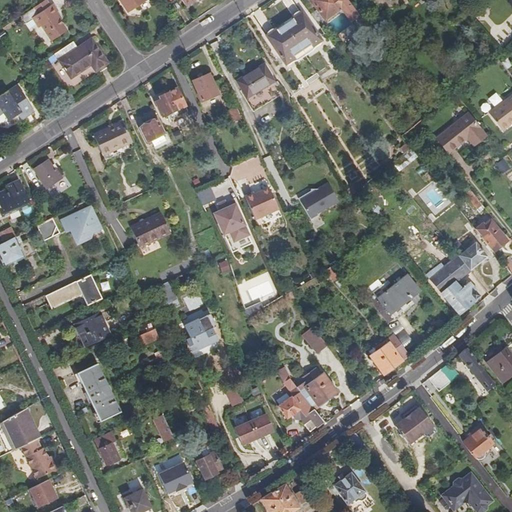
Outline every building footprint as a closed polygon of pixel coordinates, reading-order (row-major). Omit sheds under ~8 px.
[(53,5),(49,0),(46,0),(24,15),(28,21),(36,15),(54,40),(69,29),(58,11),(61,10),(56,3),(53,5)] [(360,18),(347,0),(311,0),(325,18),(341,6),(352,21),(355,22),(360,18)] [(467,12),(474,5),(470,1),(463,6),(467,12)] [(302,10),(285,22),(302,48),(311,42),(313,44),(321,38),(302,10)] [(302,48),(285,22),(267,35),(286,63),(294,57),(292,54),(302,48)] [(7,31),(0,35),(0,37),(6,46),(10,43),(7,37),(9,36),(7,31)] [(84,43),(80,37),(56,53),(72,78),(92,64),(97,70),(110,61),(94,37),(88,40),(84,43)] [(507,58),(501,63),(505,69),(511,64),(507,58)] [(282,93),(265,64),(237,81),(247,98),(245,99),(252,111),(282,93)] [(218,93),(210,73),(192,80),(201,100),(218,93)] [(33,129),(40,124),(33,114),(35,112),(18,88),(11,93),(9,91),(0,96),(0,125),(6,121),(6,118),(13,119),(18,114),(23,121),(26,118),(33,129)] [(163,115),(176,109),(169,92),(161,95),(162,98),(157,100),(163,115)] [(511,119),(511,95),(488,113),(502,131),(511,122),(511,121),(511,120),(511,119)] [(236,122),(244,118),(241,113),(239,107),(230,111),(236,122)] [(486,137),(468,115),(437,140),(448,155),(468,140),(474,147),(486,137)] [(157,151),(173,143),(167,132),(165,133),(158,118),(140,126),(147,141),(151,139),(157,151)] [(97,134),(105,150),(120,143),(121,146),(133,140),(124,121),(97,134)] [(120,143),(105,150),(106,153),(121,146),(120,143)] [(398,173),(416,158),(406,145),(399,150),(403,155),(386,168),(394,178),(399,174),(398,173)] [(61,178),(49,159),(34,169),(46,189),(61,178)] [(496,164),(502,172),(508,167),(501,159),(496,164)] [(0,213),(1,216),(29,203),(19,182),(7,187),(8,190),(0,193),(0,213)] [(197,190),(203,203),(216,197),(209,184),(197,190)] [(268,185),(258,190),(259,192),(254,194),(254,193),(253,191),(245,195),(256,217),(262,215),(265,221),(282,213),(268,185)] [(317,216),(339,205),(330,186),(318,192),(312,192),(312,195),(308,197),(307,196),(300,200),(311,221),(318,218),(317,216)] [(346,190),(350,196),(355,192),(351,187),(346,190)] [(355,192),(350,196),(355,204),(361,201),(355,192)] [(484,210),(476,199),(471,203),(479,214),(484,210)] [(223,206),(237,238),(244,234),(241,227),(244,226),(232,201),(225,205),(223,206)] [(93,231),(101,227),(91,206),(63,219),(67,229),(74,226),(76,229),(73,231),(78,242),(91,236),(93,231)] [(234,239),(237,238),(223,206),(221,207),(222,209),(215,213),(225,232),(230,230),(234,239)] [(374,206),(367,210),(373,219),(379,215),(374,206)] [(172,233),(162,213),(131,226),(141,247),(172,233)] [(53,218),(33,228),(36,234),(39,232),(43,240),(60,233),(53,218)] [(487,231),(494,225),(490,221),(483,226),(487,231)] [(482,224),(475,230),(493,252),(507,242),(494,225),(487,231),(483,226),(482,224)] [(4,233),(8,241),(14,238),(20,234),(16,227),(4,233)] [(184,235),(195,258),(200,256),(189,233),(184,235)] [(8,241),(0,244),(0,259),(4,267),(23,258),(25,260),(35,255),(28,240),(17,245),(14,238),(8,241)] [(454,242),(449,246),(451,248),(457,256),(469,271),(486,258),(475,243),(462,253),(454,242)] [(457,256),(451,248),(444,254),(450,262),(457,256)] [(455,283),(469,271),(457,256),(450,262),(444,266),(441,264),(425,276),(441,294),(455,283)] [(502,264),(511,276),(511,275),(511,264),(508,259),(502,264)] [(218,263),(221,273),(230,269),(227,260),(218,263)] [(90,275),(46,296),(52,309),(82,294),(87,305),(102,298),(90,275)] [(419,292),(408,276),(378,299),(394,320),(404,312),(400,307),(419,292)] [(166,283),(159,286),(164,300),(171,296),(166,283)] [(461,289),(455,283),(441,294),(459,315),(480,297),(469,283),(461,289)] [(265,307),(262,302),(246,310),(248,317),(265,307)] [(218,325),(212,313),(187,325),(193,337),(189,339),(194,351),(218,339),(213,327),(218,325)] [(109,334),(100,315),(74,326),(84,346),(109,334)] [(143,345),(158,338),(154,329),(138,335),(143,345)] [(327,347),(313,330),(303,338),(317,355),(327,347)] [(399,361),(403,367),(411,362),(393,336),(379,346),(380,349),(371,356),(383,372),(399,361)] [(495,384),(467,348),(459,355),(480,381),(476,384),(483,393),(495,384)] [(154,353),(157,358),(164,355),(165,355),(161,349),(154,353)] [(511,375),(511,354),(507,349),(488,363),(503,382),(511,375)] [(167,361),(164,355),(157,358),(157,359),(160,365),(167,361)] [(120,412),(97,364),(76,373),(100,422),(120,412)] [(457,377),(446,365),(440,369),(450,382),(450,383),(457,377)] [(298,388),(312,406),(333,391),(321,374),(320,375),(315,367),(307,373),(312,378),(305,383),(298,388)] [(279,372),(284,381),(290,378),(285,368),(279,372)] [(450,382),(440,369),(429,378),(439,392),(450,382)] [(312,378),(307,373),(301,378),(305,383),(312,378)] [(310,431),(324,422),(312,406),(298,388),(290,378),(284,381),(292,391),(293,398),(280,407),(288,419),(292,417),(296,421),(302,420),(310,431)] [(233,388),(224,392),(230,406),(239,402),(233,388)] [(438,430),(417,402),(407,409),(410,414),(404,418),(395,425),(409,443),(424,432),(426,435),(430,436),(438,430)] [(39,438),(26,409),(0,423),(0,439),(7,454),(21,447),(37,439),(39,438)] [(210,409),(205,411),(216,437),(218,437),(222,436),(210,409)] [(407,409),(401,414),(404,418),(410,414),(407,409)] [(165,441),(173,438),(162,415),(154,419),(165,441)] [(242,446),(274,433),(267,415),(235,429),(242,446)] [(474,458),(477,458),(479,457),(480,452),(492,443),(479,425),(468,433),(470,436),(464,441),(462,442),(474,458)] [(121,450),(112,432),(94,440),(106,465),(120,459),(117,452),(121,450)] [(358,453),(366,447),(355,433),(347,439),(358,453)] [(41,448),(37,439),(21,447),(36,478),(54,470),(55,467),(53,463),(50,462),(43,448),(41,448)] [(214,452),(213,452),(211,448),(208,447),(199,451),(201,455),(196,457),(198,460),(196,460),(204,478),(222,469),(214,452)] [(153,466),(156,473),(180,462),(177,455),(153,466)] [(193,483),(184,464),(160,475),(169,494),(176,491),(186,486),(193,483)] [(316,472),(312,465),(295,478),(299,485),(316,472)] [(228,472),(234,486),(241,482),(235,468),(228,472)] [(366,491),(352,472),(333,486),(347,505),(357,498),(359,500),(363,502),(366,499),(367,495),(365,492),(366,491)] [(492,501),(472,474),(464,480),(460,479),(457,482),(456,486),(445,495),(455,508),(463,502),(467,502),(471,500),(479,511),(483,511),(486,508),(487,505),(492,501)] [(302,504),(310,499),(299,485),(295,478),(260,500),(267,511),(293,511),(300,508),(289,491),(297,486),(301,492),(296,495),(302,504)] [(29,488),(38,507),(57,498),(49,480),(29,488)] [(151,511),(141,490),(125,498),(131,511),(151,511)]
